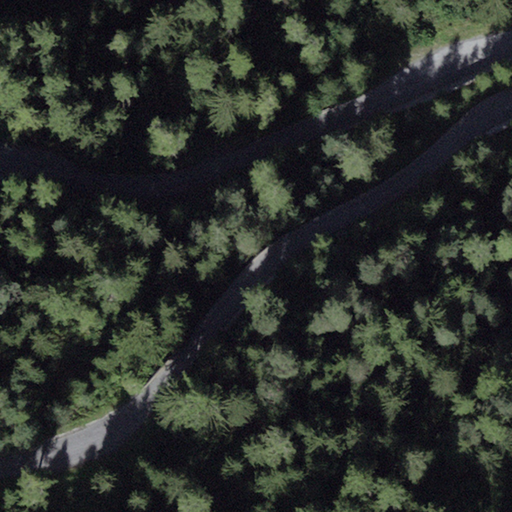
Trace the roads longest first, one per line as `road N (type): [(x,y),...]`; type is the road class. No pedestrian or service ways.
road 1 (unclassified): [(511,111),(440,149),(228,290),(141,395),(77,441),(0,464)]
road 2 (unclassified): [(0,157),(78,173),(131,173),(248,150),(511,35)]
